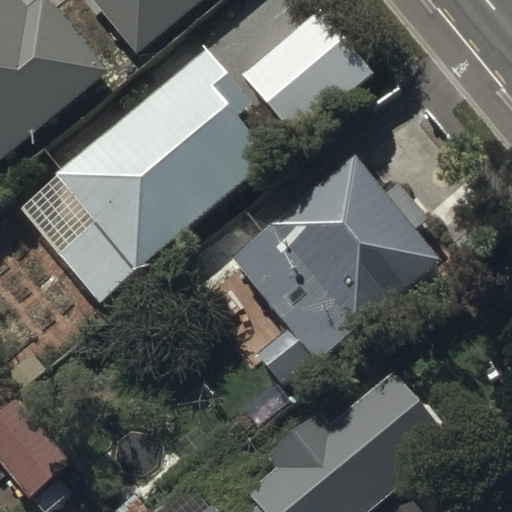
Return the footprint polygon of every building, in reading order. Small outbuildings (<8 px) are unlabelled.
[(23,0),(0,0),(0,174),(115,79),(54,6),(39,18),(23,0)] [(89,0),(143,60),(210,0),(89,0)] [(318,4),(245,72),(305,136),(378,68),(318,4)] [(206,44),(55,171),(81,202),(58,221),(72,238),(60,249),(101,297),(273,151),(240,112),(254,100),(206,44)] [(451,267),(356,147),(233,254),(289,325),(258,349),(286,386),(318,361),(324,368),(451,267)] [(224,511),(215,498),(197,511),(368,511),(455,439),(397,369),(334,422),(324,408),(269,447),(282,465),(251,487),(262,503),(249,511),(224,511)] [(18,391),(0,406),(0,458),(31,496),(75,458),(18,391)]
